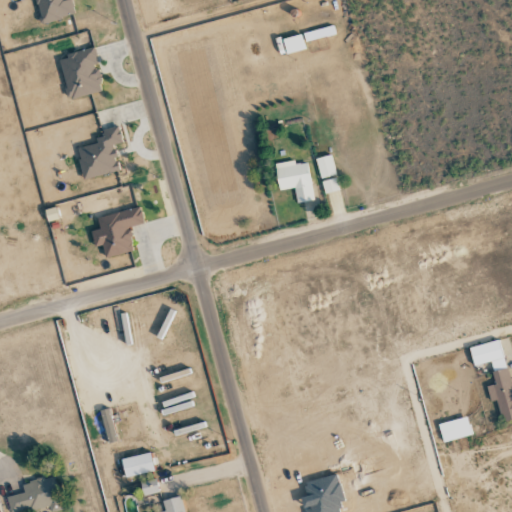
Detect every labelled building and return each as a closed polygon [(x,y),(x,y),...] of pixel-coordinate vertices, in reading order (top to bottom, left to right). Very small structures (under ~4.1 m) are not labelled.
[(34,0),(40,23),(75,15),(71,0),(34,0)] [(334,35),(332,26),(303,33),(305,42),(334,35)] [(304,50),(300,34),(282,39),(286,55),(304,50)] [(94,49),(59,56),(67,99),(102,92),(94,49)] [(83,179),(119,170),(113,145),(122,143),(118,126),(101,129),(103,140),(76,147),(83,179)] [(339,189),(330,154),(315,158),(324,193),(339,189)] [(275,164),(278,190),(294,188),(296,202),(312,201),(308,160),(275,164)] [(96,217),(99,229),(90,231),(94,247),(101,245),(104,258),(133,251),(127,227),(143,223),(140,207),(96,217)] [(469,347),(473,365),(490,362),(496,384),(487,387),(490,401),(496,400),(501,422),(511,419),(511,389),(500,339),(469,347)] [(438,423),(442,442),(471,436),(467,417),(438,423)] [(125,478),(154,471),(150,452),(120,459),(125,478)] [(7,497),(10,511),(25,511),(61,503),(54,476),(21,484),(24,493),(7,497)] [(144,496),(159,492),(155,478),(140,483),(144,496)] [(184,511),(180,496),(162,500),(165,511),(160,511),(184,511)]
